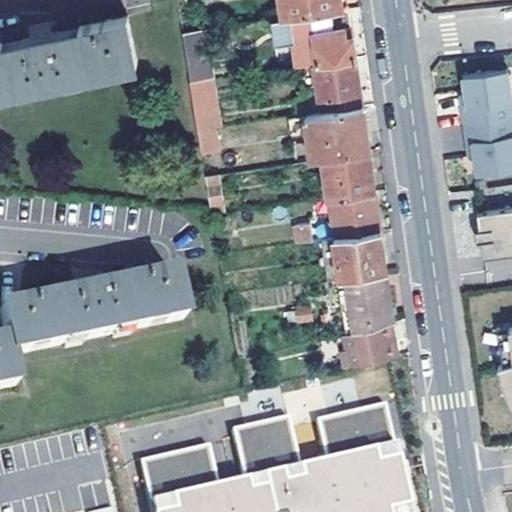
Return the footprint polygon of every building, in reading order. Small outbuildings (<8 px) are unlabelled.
[(281,0),(284,16),(312,12),(342,8),(341,0),(281,0)] [(315,63),(356,57),(353,35),(347,36),(345,25),(314,30),(312,12),(284,16),(292,66),(315,63)] [(0,43),(0,90),(138,60),(129,17),(40,35),(0,43)] [(200,28),(182,31),(190,80),(208,78),(200,28)] [(356,57),(315,63),(323,111),(363,105),(356,57)] [(459,121),(509,113),(501,64),(457,71),(460,89),(462,103),(457,104),(459,121)] [(208,78),(190,80),(199,131),(217,128),(208,78)] [(363,105),(323,111),(290,116),(294,134),(309,132),(313,158),(325,156),(369,149),(366,128),(363,105)] [(511,134),(509,113),(459,121),(462,138),(467,137),(469,151),(472,169),(511,163),(511,134)] [(217,128),(199,131),(202,153),(220,149),(217,128)] [(325,156),(330,196),(375,189),(369,149),(325,156)] [(219,172),(206,174),(213,214),(226,212),(219,172)] [(336,236),(380,229),(376,195),(375,189),(330,196),(336,236)] [(511,202),(472,208),(479,253),(511,248),(511,202)] [(222,232),(233,230),(231,215),(219,217),(222,232)] [(300,241),(315,239),(313,221),(297,223),(300,241)] [(340,277),(347,276),(386,270),(381,235),(380,229),(336,236),(334,236),(340,277)] [(322,238),(328,279),(336,278),(340,277),(334,236),(322,238)] [(347,276),(356,330),(391,319),(393,318),(392,312),(386,270),(347,276)] [(0,389),(16,386),(9,356),(184,320),(174,274),(87,293),(0,311),(6,341),(0,342),(0,389)] [(336,278),(346,332),(356,330),(347,276),(340,277),(336,278)] [(341,362),(395,354),(391,319),(356,330),(346,332),(342,333),(344,347),(339,347),(341,362)] [(508,359),(493,364),(502,391),(511,387),(511,324),(503,326),(508,359)] [(511,387),(502,391),(504,396),(506,399),(508,402),(511,405),(511,387)] [(406,511),(381,403),(311,419),(321,461),(326,482),(301,488),(296,467),(284,416),(227,429),(239,480),(244,502),(219,508),(214,486),(204,445),(135,461),(146,511),(406,511)] [(321,461),(296,467),(301,488),(326,482),(321,461)] [(239,480),(214,486),(219,508),(244,502),(239,480)]
